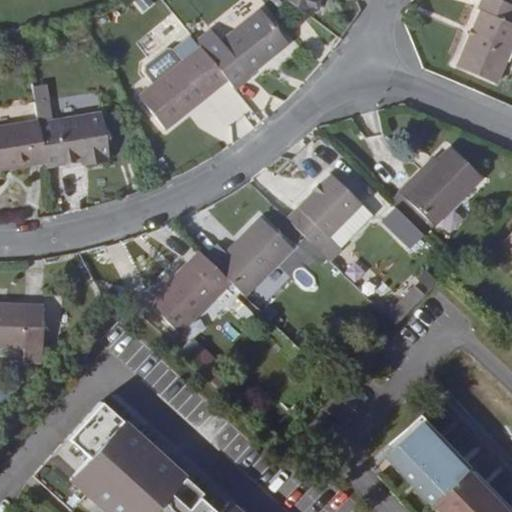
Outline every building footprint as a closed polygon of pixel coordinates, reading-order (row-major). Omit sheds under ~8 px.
[(152,4),(149,0),(138,0),(135,2),(143,12),(152,4)] [(287,0),(311,17),(314,7),(316,7),(318,0),(287,0)] [(511,4),(506,2),(501,0),(480,0),(477,7),(480,8),(455,65),(495,82),(511,43),(511,4)] [(210,34),(198,45),(201,49),(227,82),(233,89),(287,44),(260,11),(219,44),(210,34)] [(42,36),(24,39),(27,56),(44,54),(42,36)] [(190,36),(172,52),(182,64),(201,49),(198,45),(190,36)] [(165,131),(227,82),(201,49),(182,64),(154,86),(139,98),(165,131)] [(146,75),(154,86),(182,64),(172,52),(166,51),(146,67),(146,75)] [(52,119),(46,85),(32,87),(37,121),(52,119)] [(38,124),(44,162),(45,167),(81,162),(82,166),(104,162),(104,158),(108,157),(101,114),(38,124)] [(0,169),(44,162),(38,124),(37,121),(0,127),(0,169)] [(436,228),(482,181),(448,147),(436,159),(411,185),(407,181),(397,190),(402,194),(436,228)] [(436,159),(432,155),(407,181),(411,185),(436,159)] [(331,175),(288,219),(329,262),(340,250),(329,239),(363,207),(331,175)] [(402,194),(392,204),(427,237),(436,228),(402,194)] [(329,239),(340,250),(373,217),(363,207),(329,239)] [(422,237),(394,209),(379,224),(408,252),(422,237)] [(259,217),(214,264),(230,281),(245,295),(291,247),(259,217)] [(230,281),(214,264),(200,251),(149,304),(180,334),(230,281)] [(466,269),(455,281),(469,295),(481,283),(466,269)] [(0,329),(17,330),(17,341),(34,342),(35,289),(0,287),(0,329)] [(413,287),(387,315),(397,324),(423,296),(413,287)] [(182,351),(218,386),(228,376),(191,341),(182,351)] [(100,401),(33,472),(71,507),(87,491),(109,511),(237,511),(229,504),(141,423),(133,432),(100,401)] [(430,502),(467,467),(420,419),(383,454),(430,502)] [(511,511),(467,467),(430,502),(439,511),(511,511)]
